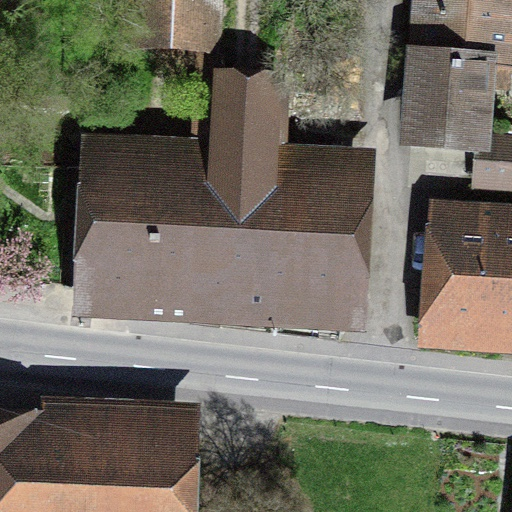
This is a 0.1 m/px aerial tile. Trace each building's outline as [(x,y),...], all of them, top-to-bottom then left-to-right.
[(212,40),(213,0),(120,0),(120,13),(132,13),(131,36),(212,40)] [(511,0),(422,0),(412,136),(479,141),(479,140),(484,79),(509,81),(511,45),(511,0)] [(81,26),(34,24),(33,55),(80,56),(81,26)] [(267,176),(269,131),(279,131),(281,85),(225,82),(220,174),(98,168),(92,289),(350,302),(356,181),(267,176)] [(511,142),(479,140),(479,141),(475,183),(511,186),(511,142)] [(511,236),(447,232),(440,325),(511,330),(511,236)] [(0,511),(178,511),(182,439),(0,432),(0,511)]
